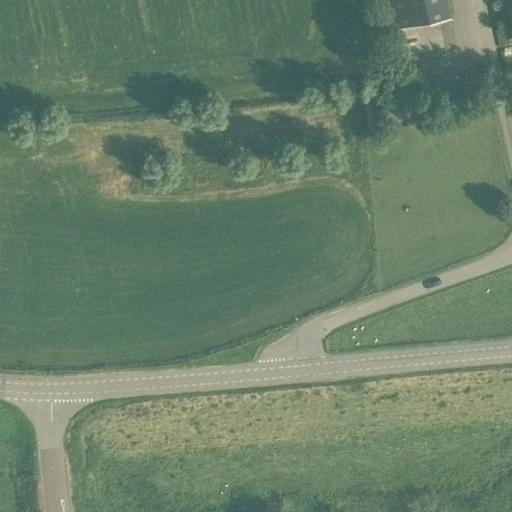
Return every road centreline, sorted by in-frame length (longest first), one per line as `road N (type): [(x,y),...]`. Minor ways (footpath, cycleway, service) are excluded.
road 1 (unclassified): [(293,371),(297,348),(321,327),(511,254)]
road 2 (tertiary): [(47,390),(293,371)]
road 3 (tertiary): [(511,352),(293,371)]
road 4 (tertiary): [(59,511),(47,390)]
